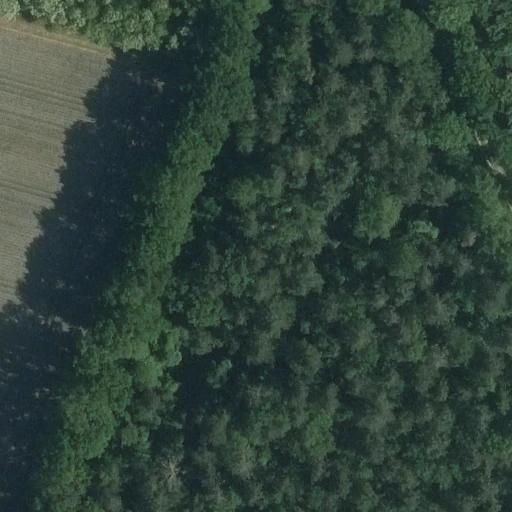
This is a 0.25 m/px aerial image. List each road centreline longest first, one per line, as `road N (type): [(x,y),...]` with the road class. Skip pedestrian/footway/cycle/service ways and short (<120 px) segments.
road 1 (track): [(212,116),(60,511)]
road 2 (track): [(415,0),(511,200)]
road 3 (track): [(255,0),(212,116)]
